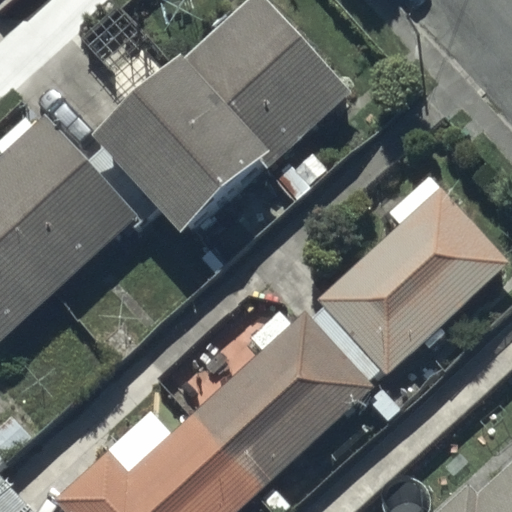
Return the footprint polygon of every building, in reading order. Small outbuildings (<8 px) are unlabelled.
[(356,117),(263,13),(180,88),(187,97),(102,174),(191,272),(281,191),(278,188),(356,117)] [(0,367),(144,234),(51,135),(0,182),(0,367)] [(107,478),(69,511),(262,511),(378,407),(372,400),(386,388),(393,396),(511,287),(511,282),(433,196),(394,232),(405,244),(324,318),(331,326),(317,339),(309,332),(296,344),(284,331),(256,357),(269,371),(180,452),(156,426),(103,473),(107,478)] [(12,480),(0,466),(0,511),(23,511),(2,488),(12,480)] [(511,511),(511,484),(484,511),(473,501),(461,511),(511,511)]
